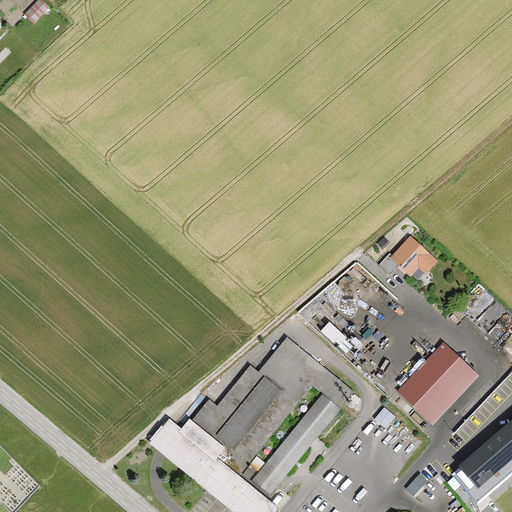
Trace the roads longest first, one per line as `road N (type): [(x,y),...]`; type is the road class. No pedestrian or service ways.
road 1 (track): [(511,121),(97,475)]
road 2 (secondary): [(139,511),(0,392)]
